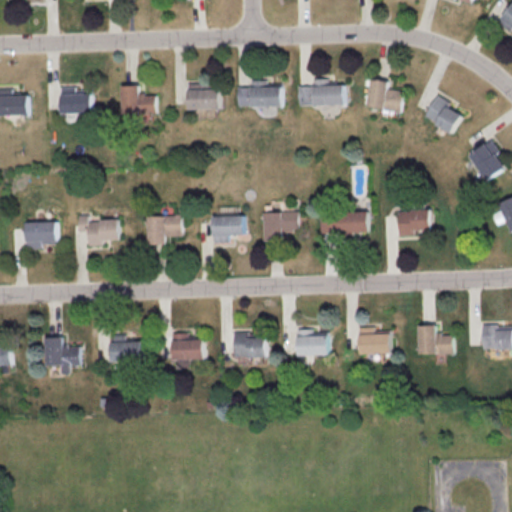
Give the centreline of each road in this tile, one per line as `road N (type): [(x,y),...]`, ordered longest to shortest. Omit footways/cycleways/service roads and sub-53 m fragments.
road 1 (residential): [(0,42),(419,35),(479,57),(511,86)]
road 2 (residential): [(0,295),(511,274)]
